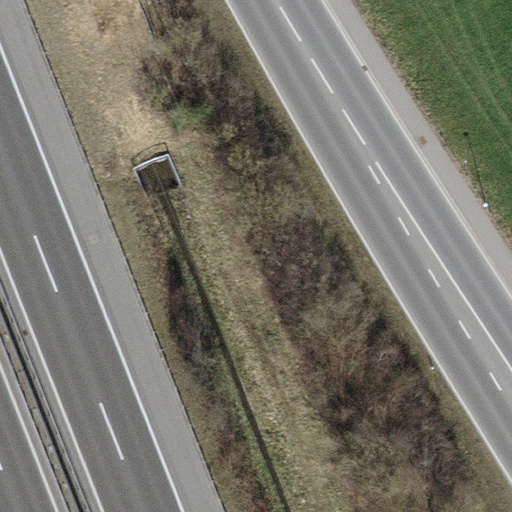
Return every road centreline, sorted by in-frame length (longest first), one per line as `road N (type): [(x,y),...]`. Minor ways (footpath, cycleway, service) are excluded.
road 1 (secondary): [(277,0),(511,386)]
road 2 (motorway): [(145,511),(0,141)]
